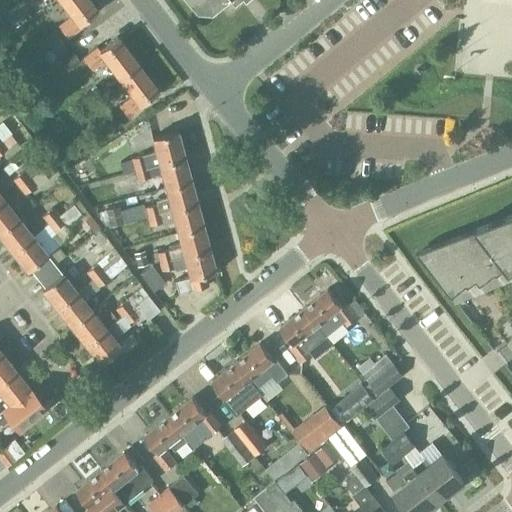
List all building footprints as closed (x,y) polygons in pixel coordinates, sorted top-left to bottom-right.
[(96,0),(30,0),(117,108),(119,107),(124,114),(123,114),(161,253),(74,322),(104,359),(206,277),(195,238),(205,235),(168,101),(166,102),(150,82),(157,76),(96,0)] [(185,0),(197,14),(213,16),(231,1),(235,7),(243,0),(185,0)] [(11,172),(20,195),(47,184),(37,161),(11,172)] [(131,171),(99,178),(103,192),(135,184),(131,171)] [(511,213),(418,252),(452,295),(453,294),(467,283),(468,285),(477,278),(480,283),(496,271),(497,273),(505,266),(509,271),(511,269),(511,213)] [(329,287),(304,307),(318,324),(335,311),(342,305),(343,305),(329,287)] [(318,324),(304,307),(280,326),(294,344),(289,348),(302,363),(313,354),(310,351),(327,337),(317,325),(318,324)] [(261,342),(237,361),(258,388),(270,379),(270,380),(274,377),(278,382),(289,374),(276,358),(275,359),(261,342)] [(0,381),(15,370),(1,351),(0,351),(0,381)] [(390,386),(404,375),(387,354),(362,374),(379,395),(390,386)] [(258,388),(237,361),(213,381),(227,398),(225,399),(238,416),(263,396),(257,389),(258,388)] [(0,411),(30,388),(15,370),(0,381),(0,391),(3,395),(0,396),(0,411)] [(366,406),(374,399),(359,380),(327,406),(343,425),(366,406)] [(390,386),(366,406),(375,418),(400,398),(390,386)] [(44,406),(30,388),(0,411),(0,424),(1,424),(3,426),(11,419),(19,429),(26,424),(24,422),(44,406)] [(169,416),(186,438),(198,429),(206,440),(223,426),(210,411),(207,413),(193,396),(169,416)] [(310,452),(343,427),(326,405),(293,431),(310,452)] [(186,438),(169,416),(145,435),(159,452),(154,457),(166,471),(177,462),(165,447),(170,444),(176,451),(188,441),(186,438)] [(235,429),(255,453),(266,444),(247,420),(235,429)] [(255,453),(235,429),(222,440),(244,466),(256,457),(254,454),(255,453)] [(404,430),(393,439),(406,456),(418,447),(404,430)] [(406,456),(393,439),(381,449),(394,466),(406,456)] [(331,440),(300,465),(313,481),(328,469),(327,467),(342,455),(331,440)] [(0,459),(6,468),(17,459),(7,446),(0,451),(0,459)] [(101,470),(127,502),(154,481),(142,466),(139,468),(125,450),(101,470)] [(414,467),(439,499),(463,481),(442,454),(429,464),(425,459),(414,467)] [(357,474),(366,487),(379,477),(363,457),(351,467),(356,474),(357,474)] [(288,469),(280,458),(267,468),(276,479),(288,469)] [(422,511),(439,499),(414,467),(414,468),(410,463),(387,481),(395,491),(410,511),(422,511)] [(115,511),(127,502),(101,470),(77,489),(91,506),(87,510),(88,511),(115,511)] [(365,511),(385,511),(366,487),(357,474),(356,474),(347,481),(347,485),(354,494),(353,496),(365,511)] [(184,475),(170,486),(186,505),(200,494),(184,475)] [(267,488),(284,511),(304,511),(295,500),(293,502),(277,482),(276,480),(267,488)] [(186,505),(170,486),(149,504),(155,511),(184,511),(188,510),(185,506),(186,505)] [(265,511),(284,511),(267,488),(254,498),(265,511)] [(404,511),(398,499),(388,503),(392,511),(404,511)]
